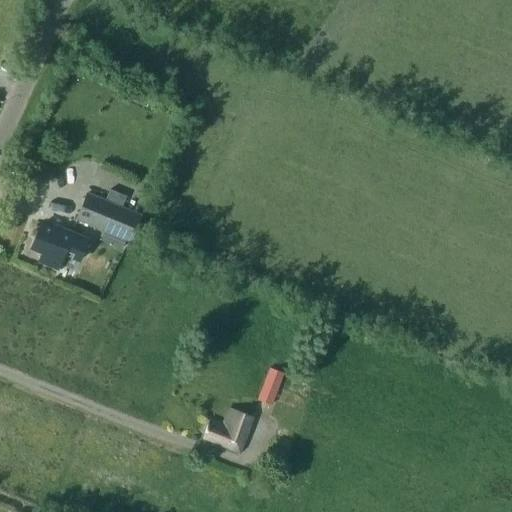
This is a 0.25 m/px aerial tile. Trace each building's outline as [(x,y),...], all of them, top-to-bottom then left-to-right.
[(138,88),(133,100),(146,105),(151,93),(138,88)] [(125,196),(110,189),(106,198),(122,204),(125,196)] [(87,193),(76,219),(129,241),(140,215),(87,193)] [(79,260),(80,255),(87,239),(71,232),(69,236),(40,224),(31,247),(42,252),(39,261),(57,269),(63,254),(79,260)] [(272,404),(284,372),(270,366),(257,399),(272,404)] [(221,444),(219,448),(237,455),(252,417),(229,408),(223,423),(210,418),(203,437),(221,444)]
